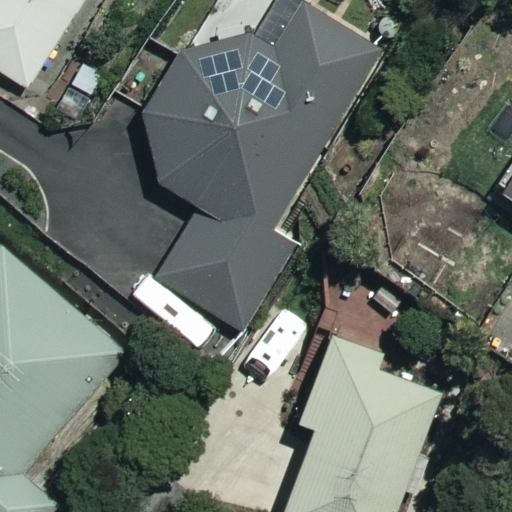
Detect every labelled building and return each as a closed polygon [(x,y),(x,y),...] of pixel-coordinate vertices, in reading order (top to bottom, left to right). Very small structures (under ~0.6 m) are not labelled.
[(83,0),(0,0),(0,68),(27,86),(83,0)] [(233,324),(243,330),(295,248),(266,229),(380,50),(301,0),(300,0),(274,42),(260,33),(187,45),(144,113),(160,179),(201,205),(156,275),(233,324)] [(511,167),(500,186),(511,194),(511,167)] [(6,244),(0,251),(0,511),(54,511),(61,505),(26,474),(132,352),(6,244)] [(233,324),(156,275),(140,300),(217,349),(233,324)] [(434,458),(418,452),(442,390),(379,366),(385,352),(335,334),(302,422),(317,427),(284,511),(395,511),(403,492),(419,498),(434,458)]
